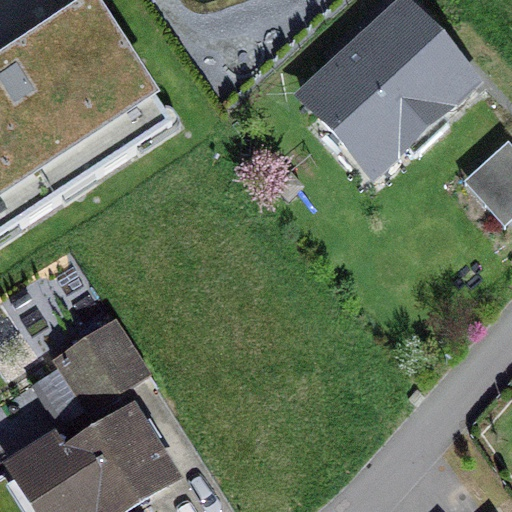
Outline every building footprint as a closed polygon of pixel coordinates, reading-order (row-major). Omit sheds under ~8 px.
[(0,220),(160,118),(93,13),(3,70),(0,72),(0,220)] [(473,95),(403,18),(302,110),(372,186),(473,95)] [(468,191),(506,233),(511,227),(511,157),(509,154),(468,191)] [(86,415),(140,380),(110,334),(56,369),(86,415)] [(8,476),(30,511),(116,511),(163,482),(125,423),(60,464),(50,449),(8,476)]
